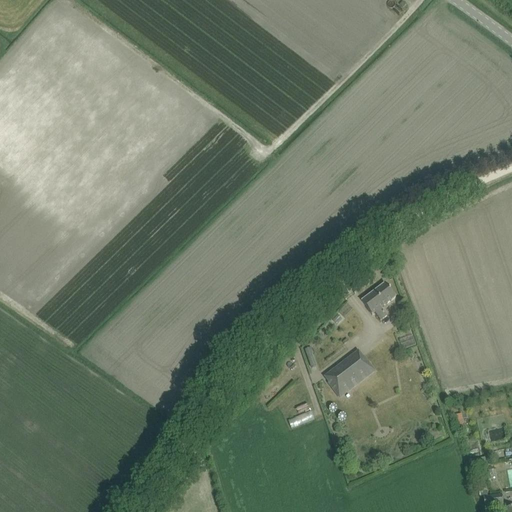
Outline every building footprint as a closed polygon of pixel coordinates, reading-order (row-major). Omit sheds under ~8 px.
[(348,0),(372,15),(377,7),(366,0),(348,0)] [(333,66),(349,77),(353,70),(337,59),(333,66)] [(117,180),(77,219),(86,228),(126,189),(117,180)] [(396,298),(385,284),(362,302),(372,315),(374,314),(380,321),(386,317),(381,309),(384,306),(396,298)] [(312,349),(305,351),(307,358),(314,356),(312,349)] [(334,379),(328,384),(340,398),(375,372),(363,357),(357,361),(353,356),(330,374),(334,379)] [(300,410),(302,417),(291,421),(294,431),(318,423),(315,412),(314,413),(312,406),(300,410)] [(459,418),(463,434),(470,432),(466,416),(459,418)] [(470,470),(487,467),(485,458),(468,462),(470,470)] [(486,510),(504,506),(502,495),(484,498),(486,510)]
